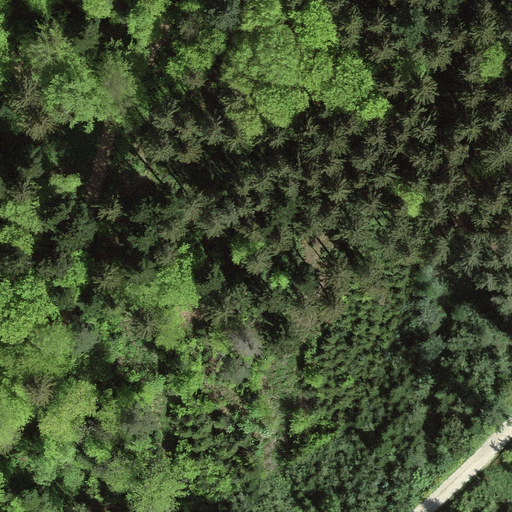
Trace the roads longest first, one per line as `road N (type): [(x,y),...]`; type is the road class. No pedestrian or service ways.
road 1 (track): [(0,442),(37,406),(97,147),(135,76),(192,0)]
road 2 (track): [(422,511),(511,424)]
